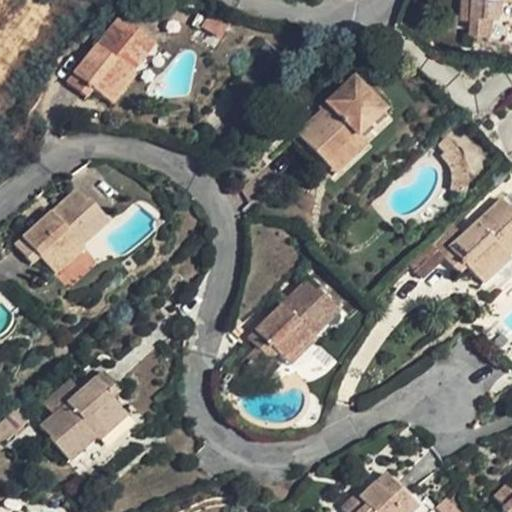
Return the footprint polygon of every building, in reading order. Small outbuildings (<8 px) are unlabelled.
[(511,0),(464,0),(463,18),(474,19),(473,32),(503,35),(504,23),(511,23),(511,0)] [(231,26),(219,17),(214,24),(226,33),(231,26)] [(97,46),(67,83),(86,98),(92,91),(111,106),(135,76),(132,73),(155,45),(132,27),(130,29),(119,19),(101,41),(105,44),(100,49),(97,46)] [(207,19),(201,27),(220,41),(226,33),(214,24),(207,19)] [(101,41),(97,46),(100,49),(105,44),(101,41)] [(323,112),(297,136),(324,165),(355,136),(357,138),(384,113),(353,80),(326,105),(330,110),(325,114),(323,112)] [(355,136),(324,165),(334,176),(366,146),(358,137),(357,138),(355,136)] [(458,153),(445,138),(437,145),(437,146),(443,153),(445,151),(456,166),(463,163),(458,153)] [(456,166),(445,151),(440,156),(450,169),(451,181),(450,192),(465,194),(466,186),(466,173),(463,163),(456,166)] [(77,191),(15,246),(31,265),(40,259),(49,270),(77,245),(80,248),(109,223),(89,201),(87,203),(77,191)] [(485,223),(482,219),(477,225),(480,228),(485,223)] [(421,279),(443,259),(441,258),(464,236),(454,226),(410,268),(421,279)] [(269,243),(292,267),(304,255),(281,231),(269,243)] [(77,245),(49,270),(55,276),(84,251),(80,248),(77,245)] [(282,306),(248,340),(257,349),(265,357),(272,350),(278,356),(283,361),(308,335),(312,339),(313,337),(339,312),(318,291),(317,292),(306,282),(287,301),(290,304),(285,309),(282,306)] [(289,367),(316,340),(313,337),(312,339),(308,335),(283,361),(289,367)] [(265,357),(257,349),(246,359),(249,363),(245,367),(261,382),(276,368),(271,363),(278,356),(272,350),(265,357)] [(54,417),(41,428),(51,440),(49,441),(68,463),(96,438),(98,437),(95,433),(121,409),(111,398),(118,392),(103,374),(82,392),(67,406),(70,409),(65,414),(61,411),(54,417)] [(72,381),(43,405),(54,417),(61,411),(67,406),(82,392),(72,381)] [(19,405),(0,422),(0,447),(31,419),(19,405)] [(65,414),(70,409),(67,406),(61,411),(65,414)] [(127,416),(121,409),(95,433),(98,437),(96,438),(99,441),(127,416)] [(338,511),(413,511),(417,509),(385,475),(359,500),(356,496),(338,511)] [(511,511),(511,484),(509,481),(494,496),(506,507),(502,511),(511,511)] [(364,489),(356,496),(359,500),(367,492),(364,489)] [(413,511),(431,511),(423,503),(417,509),(413,511)]
